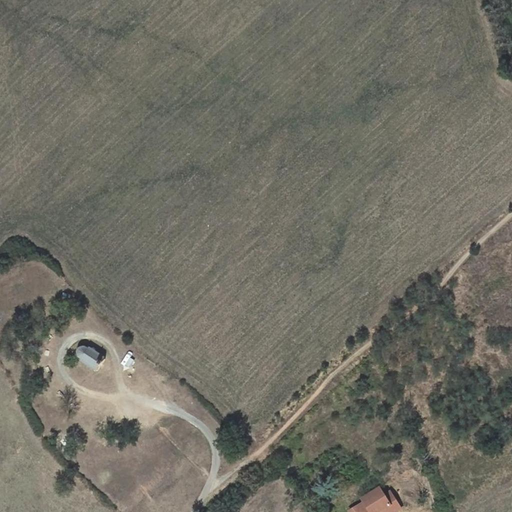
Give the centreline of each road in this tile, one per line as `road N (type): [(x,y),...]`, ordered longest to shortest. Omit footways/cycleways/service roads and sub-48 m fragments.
road 1 (track): [(511,213),(272,438),(209,486)]
road 2 (unclassified): [(209,486),(215,451),(205,427),(127,398)]
